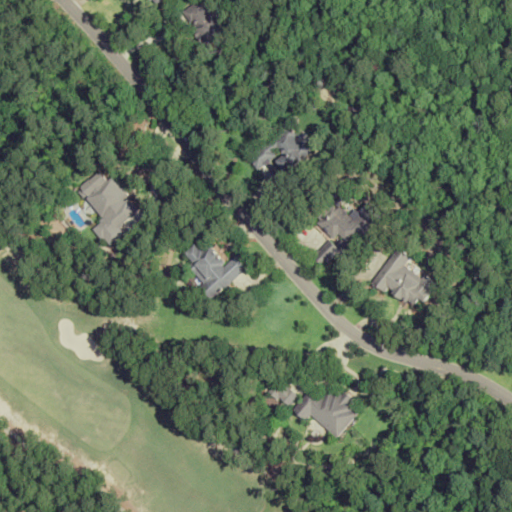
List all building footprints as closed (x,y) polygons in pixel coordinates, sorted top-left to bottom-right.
[(199,0),(180,12),(201,46),(223,32),(202,0),(199,0)] [(284,173),(311,155),(291,125),(247,156),(256,170),(274,158),(284,173)] [(116,226),(136,210),(110,176),(104,180),(97,171),(76,188),(101,219),(90,227),(105,246),(121,233),(116,226)] [(382,217),(366,201),(349,217),(337,204),(317,223),(332,239),(313,257),(325,270),(382,217)] [(180,254),(210,296),(246,270),(236,256),(223,265),(208,245),(199,251),(194,244),(180,254)] [(411,258),(397,248),(372,285),(385,295),(389,289),(407,302),(412,294),(423,301),(434,285),(406,266),(411,258)] [(359,411),(349,403),(352,400),(333,385),(324,396),(311,387),(294,409),(307,419),(312,413),(339,435),(359,411)] [(290,405),(298,395),(288,387),(280,397),(290,405)]
